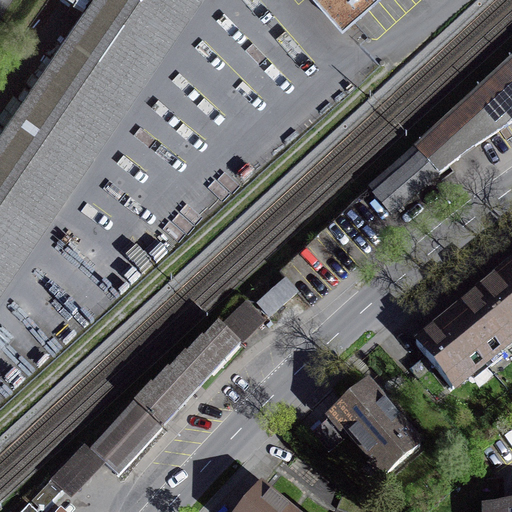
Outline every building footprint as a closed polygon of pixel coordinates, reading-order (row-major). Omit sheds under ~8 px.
[(0,262),(180,0),(90,0),(0,131),(0,262)] [(373,0),(317,0),(342,28),(373,0)] [(511,60),(470,99),(499,131),(511,122),(511,60)] [(416,149),(421,154),(438,174),(466,152),(499,131),(470,99),(416,149)] [(438,174),(421,154),(375,194),(392,214),(438,174)] [(511,266),(479,294),(511,334),(511,266)] [(285,280),(258,305),(269,318),(297,293),(285,280)] [(452,391),(511,341),(511,334),(479,294),(415,345),(425,357),(452,391)] [(52,481),(63,491),(73,500),(106,465),(118,476),(241,345),(242,346),(265,321),(245,302),(222,327),(219,324),(203,341),(202,339),(186,356),(184,355),(169,372),(167,371),(152,387),(150,386),(90,450),(85,446),(52,481)] [(397,420),(367,386),(312,434),(329,453),(350,434),(386,475),(420,446),(407,431),(408,429),(399,419),(397,420)] [(43,511),(63,491),(52,481),(32,503),(42,511),(43,511)] [(291,511),(287,508),(286,510),(260,489),(241,511),(291,511)]
